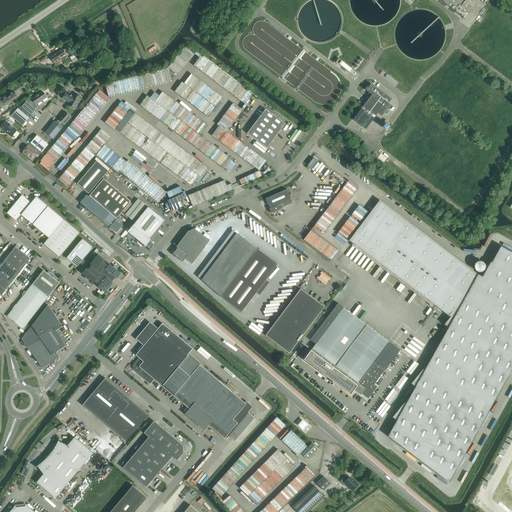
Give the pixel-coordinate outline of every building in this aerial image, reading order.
[(169,68),(178,75),(194,53),(185,46),(169,68)] [(61,61),(67,57),(62,50),(51,57),(55,63),(57,66),(60,64),(58,61),(60,59),(61,61)] [(255,91),(201,56),(193,67),(246,102),(243,106),(244,107),(255,91)] [(109,96),(172,83),(170,69),(106,82),(109,96)] [(182,82),(175,92),(209,116),(223,96),(191,74),(184,83),(182,82)] [(372,95),(363,106),(376,116),(378,113),(382,116),(388,108),(390,108),(392,106),(388,104),(392,99),(371,84),(368,88),(366,87),(364,90),(372,95)] [(106,104),(110,98),(100,90),(88,105),(87,105),(71,125),(71,127),(69,127),(67,131),(69,131),(70,130),(73,132),(72,135),(69,135),(68,134),(63,134),(60,138),(63,139),(63,135),(69,136),(69,139),(72,139),(71,139),(77,140),(104,104),(106,104)] [(0,108),(17,97),(14,92),(0,101),(0,108)] [(48,100),(47,98),(42,92),(32,99),(36,105),(42,100),(44,102),(48,100)] [(68,105),(75,109),(82,98),(74,93),(73,97),(66,93),(63,99),(69,103),(68,105)] [(11,116),(23,126),(24,125),(25,126),(27,123),(26,122),(29,118),(30,119),(33,116),(33,117),(38,112),(26,102),(23,106),(22,105),(19,107),(18,109),(11,116)] [(267,148),(285,124),(265,109),(247,134),(267,148)] [(361,109),(353,120),(366,129),(374,118),(361,109)] [(65,125),(71,117),(64,112),(58,119),(65,125)] [(112,114),(105,122),(115,129),(121,121),(112,114)] [(133,114),(120,133),(161,161),(162,161),(162,159),(166,154),(171,154),(176,158),(180,158),(180,160),(185,161),(187,161),(191,162),(195,164),(193,166),(195,167),(198,167),(198,169),(196,172),(200,175),(204,175),(204,172),(208,173),(208,169),(214,169),(133,114)] [(0,127),(11,137),(17,131),(8,123),(9,122),(4,117),(0,121),(0,125),(1,126),(0,127)] [(63,127),(55,121),(45,133),(53,139),(63,127)] [(213,136),(217,138),(222,130),(218,128),(213,136)] [(99,151),(111,136),(101,129),(90,144),(91,145),(93,142),(98,145),(95,149),(99,151)] [(30,143),(34,146),(42,153),(48,145),(37,135),(30,143)] [(56,142),(42,160),(42,164),(46,165),(45,166),(48,167),(50,168),(63,152),(60,149),(58,149),(61,152),(57,151),(54,150),(56,147),(56,142)] [(364,142),(360,148),(369,155),(374,149),(364,142)] [(28,146),(23,151),(31,158),(35,153),(39,156),(42,153),(34,146),(32,149),(28,146)] [(80,156),(88,163),(97,152),(94,149),(90,154),(88,152),(88,151),(86,149),(80,156)] [(156,183),(152,183),(153,179),(129,161),(125,161),(119,156),(118,161),(120,162),(116,167),(116,168),(125,175),(127,171),(126,176),(140,186),(145,187),(140,184),(143,184),(144,179),(149,183),(149,186),(147,189),(145,188),(144,190),(158,200),(165,190),(156,183)] [(108,171),(97,161),(77,184),(88,194),(108,171)] [(258,171),(239,179),(242,185),(260,177),(258,171)] [(100,220),(122,194),(104,179),(89,196),(87,194),(80,203),(100,220)] [(336,218),(358,187),(348,180),(326,211),(336,218)] [(225,181),(188,194),(192,206),(234,191),(232,183),(227,185),(225,181)] [(292,203),(286,190),(265,199),(270,209),(269,209),(271,213),(282,208),(292,203)] [(122,194),(100,220),(117,234),(124,226),(116,219),(131,202),(122,194)] [(11,208),(7,213),(16,221),(21,215),(31,224),(41,231),(49,238),(44,244),(60,257),(62,255),(80,234),(64,220),(36,197),(31,203),(22,195),(11,208)] [(172,211),(183,207),(178,196),(167,201),(172,211)] [(125,215),(133,221),(146,205),(138,199),(125,215)] [(379,200),(349,241),(450,317),(444,325),(448,328),(429,361),(411,384),(415,387),(410,395),(392,417),(396,420),(388,436),(449,483),(451,478),(469,456),(465,453),(475,436),(493,414),(489,411),(505,381),(511,372),(511,252),(500,246),(491,263),(490,262),(482,277),(478,275),(379,200)] [(359,205),(355,211),(363,218),(368,212),(359,205)] [(148,207),(128,232),(133,236),(146,246),(151,240),(150,239),(165,221),(148,207)] [(188,232),(176,247),(177,248),(172,255),(182,262),(185,259),(192,264),(210,240),(194,229),(188,232)] [(201,280),(220,297),(241,312),(256,292),(259,295),(263,288),(268,283),(266,280),(278,264),(257,249),(236,233),(201,280)] [(82,239),(66,258),(77,267),(93,248),(82,239)] [(0,293),(1,295),(30,258),(15,247),(0,266),(0,293)] [(86,271),(84,273),(99,285),(98,287),(99,288),(100,287),(105,290),(115,278),(116,279),(118,277),(116,276),(118,274),(104,262),(105,261),(104,259),(103,261),(98,257),(88,269),(86,268),(85,270),(86,271)] [(23,329),(48,297),(59,283),(43,270),(7,317),(23,329)] [(324,307),(300,289),(265,335),(289,354),(324,307)] [(332,381),(332,382),(332,383),(333,382),(340,388),(340,389),(341,389),(341,388),(350,395),(354,390),(360,395),(362,394),(368,399),(377,387),(374,385),(400,350),(338,303),(310,340),(316,344),(312,348),(312,349),(311,350),(303,360),(332,381)] [(42,368),(50,362),(54,363),(54,359),(58,357),(55,353),(66,346),(56,331),(62,326),(48,305),(22,338),(25,343),(24,346),(28,347),(42,368)] [(154,379),(162,386),(188,355),(187,355),(189,353),(193,349),(162,323),(135,355),(139,358),(134,363),(135,363),(134,365),(133,365),(133,366),(133,367),(133,368),(133,369),(134,369),(134,370),(135,371),(150,384),(154,379)] [(224,439),(225,438),(234,427),(234,428),(235,428),(229,436),(235,441),(254,418),(248,413),(253,407),(246,402),(245,403),(200,366),(202,364),(189,353),(187,355),(188,355),(162,386),(189,410),(186,414),(204,429),(207,425),(224,439)] [(105,378),(82,405),(126,442),(149,415),(105,378)] [(123,468),(146,487),(172,457),(177,461),(183,453),(183,445),(154,421),(144,433),(149,437),(123,468)] [(309,426),(303,421),(301,422),(298,426),(304,432),(308,428),(309,426)] [(223,497),(276,433),(275,433),(273,436),(271,434),(270,436),(263,430),(213,489),(223,497)] [(36,467),(37,466),(43,474),(37,482),(55,498),(93,453),(74,438),(67,446),(58,441),(59,439),(56,446),(53,451),(50,454),(49,453),(50,454),(48,456),(48,455),(48,456),(46,459),(42,463),(36,467)] [(312,443),(301,454),(307,459),(317,449),(312,443)] [(261,499),(295,466),(279,449),(264,462),(269,467),(275,474),(267,475),(265,474),(261,474),(260,475),(262,477),(265,477),(264,478),(261,478),(263,481),(257,482),(258,483),(260,485),(259,485),(259,487),(256,488),(260,491),(259,492),(259,495),(258,494),(259,499),(261,499)] [(304,486),(315,476),(306,467),(297,477),(301,481),(300,482),(304,486)] [(323,477),(316,483),(323,491),(330,484),(323,477)] [(352,491),(358,485),(354,480),(353,481),(349,477),(347,479),(345,477),(340,482),(344,486),(345,484),(352,491)] [(110,511),(134,511),(147,498),(132,486),(110,511)] [(297,511),(308,511),(324,496),(314,486),(292,507),(297,511)] [(280,511),(281,511),(275,505),(279,502),(277,499),(279,497),(278,496),(258,511),(280,511)]
